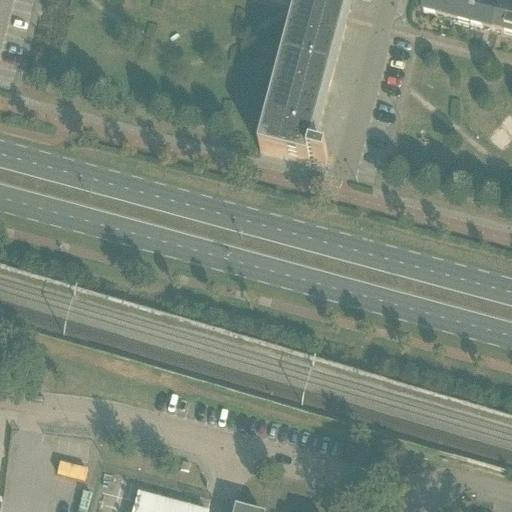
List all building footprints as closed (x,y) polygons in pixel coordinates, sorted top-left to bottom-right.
[(312,156),(346,29),(349,18),(349,15),(353,0),(301,0),(300,5),(260,156),(309,169),(310,166),(326,170),(328,161),(312,156)] [(446,21),(451,0),(426,0),(422,15),(446,21)] [(469,27),(476,1),(471,0),(451,0),(446,21),(469,27)] [(511,38),(511,9),(510,9),(511,3),(511,0),(508,0),(500,0),(499,7),(492,33),(511,38)] [(492,33),(499,7),(476,1),(469,27),(492,33)] [(193,511),(136,497),(132,511),(193,511)]
